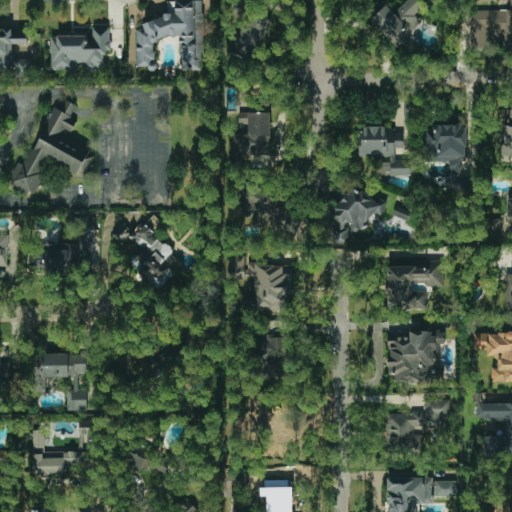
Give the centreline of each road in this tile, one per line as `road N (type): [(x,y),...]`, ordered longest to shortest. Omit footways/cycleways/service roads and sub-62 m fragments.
road 1 (residential): [(343,511),(341,266)]
road 2 (residential): [(511,74),(320,76)]
